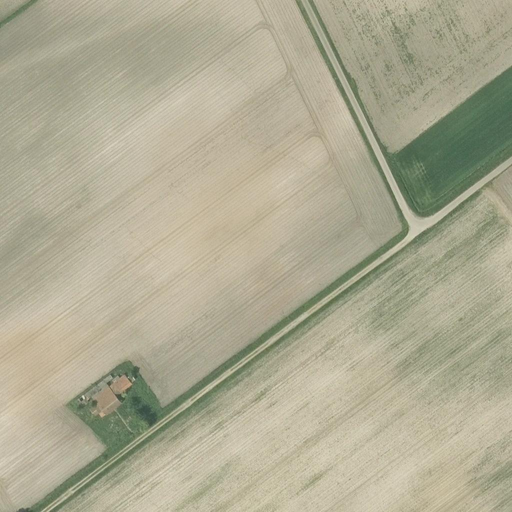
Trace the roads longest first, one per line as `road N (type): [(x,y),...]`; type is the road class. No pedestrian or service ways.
road 1 (track): [(419,224),(47,511)]
road 2 (unclassified): [(419,224),(407,215),(302,0)]
